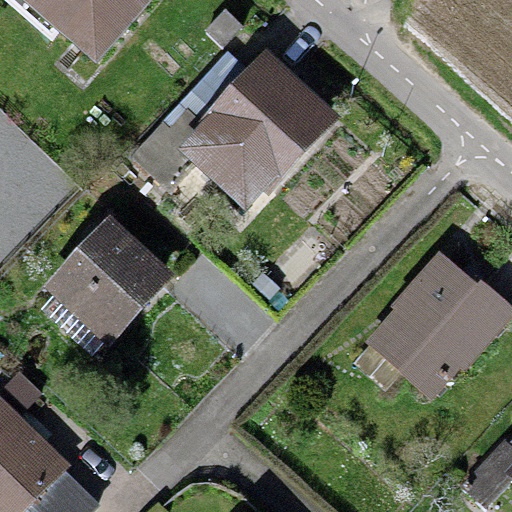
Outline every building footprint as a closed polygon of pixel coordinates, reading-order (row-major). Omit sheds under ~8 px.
[(145,0),(21,0),(91,61),(145,0)] [(323,124),(267,73),(213,132),(184,106),(135,159),(166,188),(190,161),(244,210),(323,124)] [(157,287),(109,239),(57,291),(106,339),(157,287)] [(445,268),(375,343),(432,396),(502,321),(445,268)] [(91,511),(93,511),(0,413),(0,511),(91,511)] [(511,448),(506,444),(465,488),(491,511),(511,488),(511,448)]
